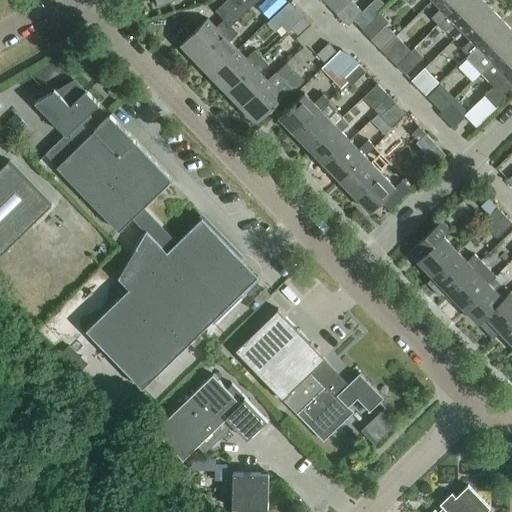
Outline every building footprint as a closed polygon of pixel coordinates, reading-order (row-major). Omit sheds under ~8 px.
[(196,60),(232,26),(258,0),(227,0),(215,12),(223,20),(216,28),(207,19),(181,45),(196,60)] [(266,0),(259,8),(269,18),(286,2),(283,0),(266,0)] [(431,18),(438,25),(464,0),(433,0),(432,1),(440,9),(431,18)] [(454,23),(462,32),(489,6),(482,0),(464,0),(438,25),(445,32),(454,23)] [(337,15),(348,26),(362,12),(351,1),(337,15)] [(273,18),(282,26),(288,33),(303,18),(289,3),(273,18)] [(462,49),(468,56),(504,22),(489,6),(462,32),(470,40),(462,49)] [(363,30),(371,39),(389,22),(380,14),(363,30)] [(288,34),(295,42),(297,40),(311,26),(304,19),(288,34)] [(511,30),(504,22),(468,56),(466,58),(481,74),(511,43),(511,30)] [(196,60),(211,76),(238,50),(229,42),(238,33),(232,26),(196,60)] [(382,50),(388,57),(403,43),(396,36),(382,50)] [(511,43),(481,74),(494,87),(484,96),(496,108),(511,91),(511,43)] [(317,55),(326,64),(338,53),(328,44),(317,55)] [(397,65),(406,74),(423,57),(415,48),(397,65)] [(211,76),(226,92),(261,57),(255,50),(246,59),(238,50),(211,76)] [(344,79),(352,72),(359,79),(366,72),(350,56),(332,73),(341,82),(344,79)] [(226,92),(241,107),(268,81),(267,81),(259,73),(268,64),(261,57),(226,92)] [(411,82),(417,87),(430,74),(424,69),(411,82)] [(268,81),(241,107),(257,123),(292,89),(276,72),(267,81),(268,81)] [(352,72),(344,79),(351,86),(359,79),(352,72)] [(56,90),(35,103),(66,135),(45,154),(58,167),(119,232),(134,218),(146,231),(118,278),(129,289),(86,330),(142,388),(146,385),(155,376),(245,289),(241,284),(241,268),(246,264),(202,218),(176,243),(143,208),(172,180),(110,115),(91,134),(80,123),(99,104),(86,91),(84,92),(73,81),(57,91),(56,90)] [(363,98),(374,110),(382,103),(389,110),(396,103),(378,84),(363,98)] [(295,134),(320,109),(329,101),(323,95),(314,103),(305,93),(279,118),(295,134)] [(436,106),(441,112),(454,100),(449,94),(436,106)] [(382,103),(374,110),(381,117),(389,110),(382,103)] [(295,134),(310,149),(342,118),(336,111),(328,118),(320,109),(295,134)] [(16,113),(2,126),(14,139),(28,126),(16,113)] [(409,130),(416,123),(408,114),(400,122),(409,130)] [(310,149),(325,165),(350,140),(342,132),(349,125),(342,118),(310,149)] [(412,134),(419,141),(426,134),(419,127),(412,134)] [(325,165),(340,180),(365,156),(374,147),(368,140),(358,149),(350,140),(325,165)] [(45,154),(36,163),(49,176),(57,168),(58,167),(45,154)] [(340,180),(355,196),(380,171),(365,156),(340,180)] [(0,266),(1,267),(10,259),(3,252),(51,205),(8,161),(0,168),(0,266)] [(380,171),(355,196),(370,212),(381,201),(389,210),(411,189),(402,180),(395,187),(380,171)] [(490,215),(494,218),(486,226),(497,238),(511,224),(511,223),(497,208),(490,215)] [(418,261),(433,277),(458,252),(443,237),(450,230),(442,221),(410,252),(418,260),(418,261)] [(448,292),(481,261),(475,254),(467,261),(458,252),(433,277),(427,283),(442,298),(448,292)] [(481,261),(448,292),(463,308),(489,283),(489,284),(495,278),(496,277),(487,267),(481,261)] [(258,275),(246,264),(241,268),(241,284),(245,289),(258,275)] [(489,283),(463,308),(479,324),(486,317),(485,316),(503,299),(503,298),(495,290),(501,285),(495,278),(489,284),(489,283)] [(495,326),(500,332),(511,320),(511,293),(510,292),(503,298),(503,299),(485,316),(486,317),(479,324),(488,333),(495,326)] [(278,309),(236,350),(296,413),(336,375),(322,361),(325,358),(278,309)] [(511,320),(500,332),(511,343),(511,320)] [(70,346),(60,355),(78,374),(87,365),(70,346)] [(336,375),(296,413),(324,441),(354,412),(349,406),(357,398),(370,411),(384,398),(360,373),(347,386),(336,375)] [(155,430),(183,460),(197,446),(204,453),(233,425),(247,440),(267,421),(267,422),(268,421),(232,383),(231,384),(232,385),(228,390),(213,374),(155,430)] [(155,376),(146,385),(151,390),(160,382),(155,376)] [(232,509),(268,509),(268,482),(274,477),(266,469),(261,473),(233,473),(232,509)] [(486,511),(490,508),(468,485),(456,497),(452,493),(432,511),(486,511)]
